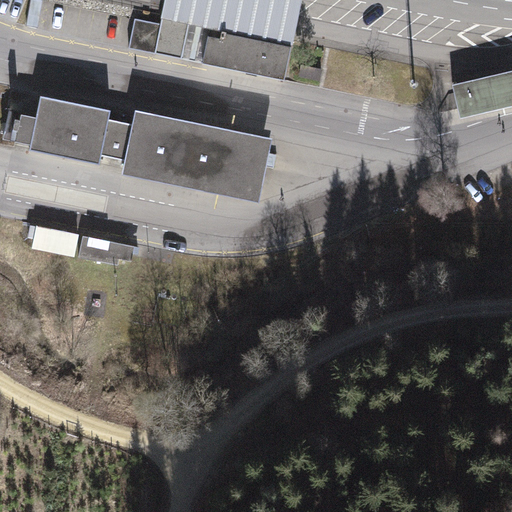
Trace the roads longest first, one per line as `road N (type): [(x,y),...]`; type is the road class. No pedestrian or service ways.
road 1 (track): [(511,418),(353,409),(202,460),(36,406),(0,381)]
road 2 (track): [(511,305),(452,308),(364,337),(251,411),(202,460),(178,511)]
